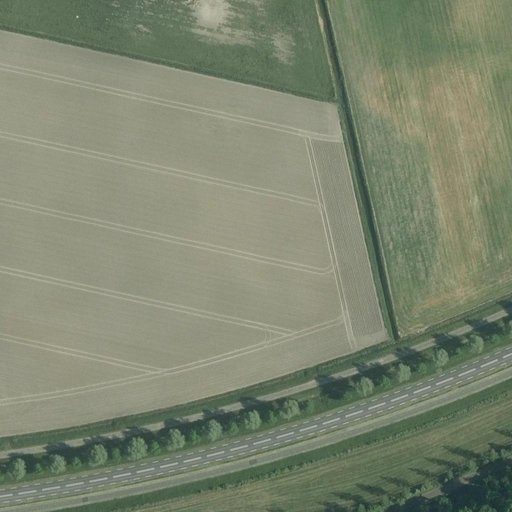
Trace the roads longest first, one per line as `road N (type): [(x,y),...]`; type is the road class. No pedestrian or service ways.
road 1 (unclassified): [(0,455),(260,400),(511,310)]
road 2 (secondary): [(0,495),(288,435),(511,354)]
road 3 (unclassified): [(392,511),(511,460)]
